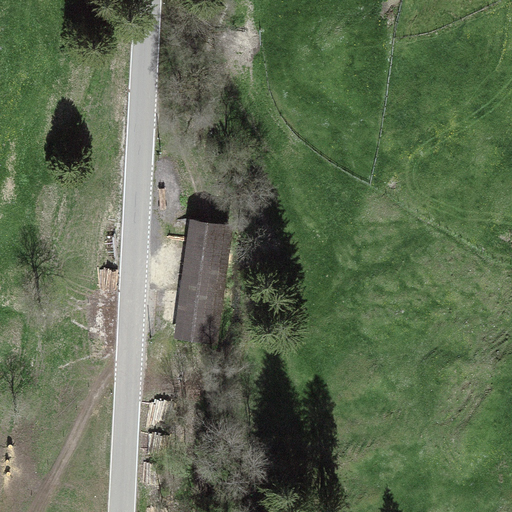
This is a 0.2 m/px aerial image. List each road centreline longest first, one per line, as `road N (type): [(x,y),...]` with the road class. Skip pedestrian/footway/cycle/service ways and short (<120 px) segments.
road 1 (tertiary): [(148,0),(124,511)]
road 2 (track): [(132,351),(36,511)]
